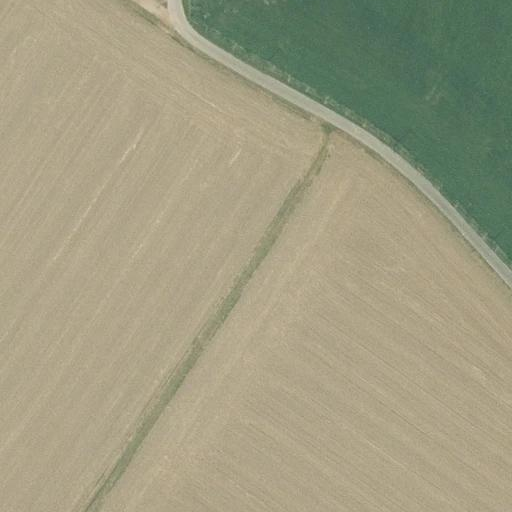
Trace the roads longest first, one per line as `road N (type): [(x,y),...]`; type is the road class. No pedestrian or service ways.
road 1 (track): [(364,137),(322,153),(83,511)]
road 2 (unclassified): [(173,0),(183,28),(211,52),(364,137),(511,278)]
